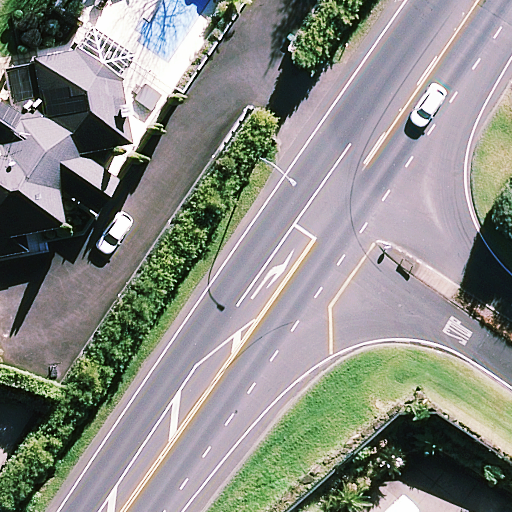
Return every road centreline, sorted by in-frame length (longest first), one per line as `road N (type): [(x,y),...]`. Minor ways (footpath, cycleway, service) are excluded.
road 1 (secondary): [(311,250),(126,511)]
road 2 (residential): [(511,380),(311,250)]
road 3 (secondary): [(479,0),(358,179)]
road 4 (residential): [(358,179),(511,289)]
